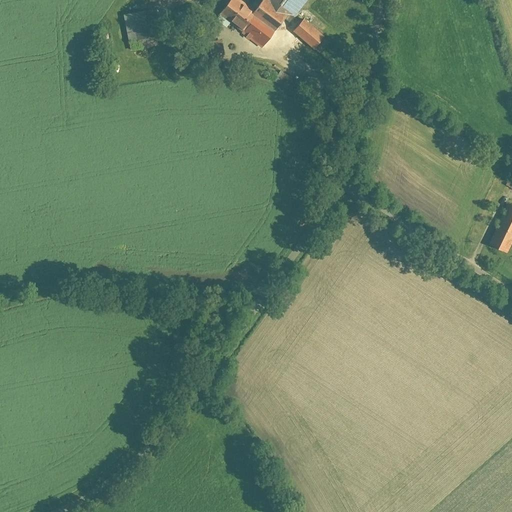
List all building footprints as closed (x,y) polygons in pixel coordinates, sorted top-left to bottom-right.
[(260,48),(279,20),(287,25),(304,0),(263,0),(261,4),(256,1),(250,8),(238,0),(229,0),(216,18),(260,48)] [(150,10),(120,16),(127,51),(157,46),(150,10)] [(302,19),(290,33),(316,54),(327,40),(302,19)] [(206,46),(208,60),(222,59),(221,45),(206,46)] [(279,74),(273,84),(287,92),(293,82),(279,74)] [(511,177),(509,176),(503,188),(511,192),(511,177)] [(511,208),(505,206),(486,245),(506,254),(511,241),(511,208)]
